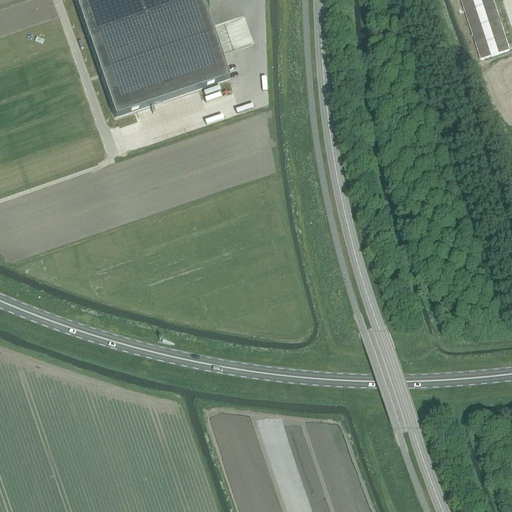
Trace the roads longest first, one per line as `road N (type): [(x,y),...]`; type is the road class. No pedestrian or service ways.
road 1 (tertiary): [(441,511),(342,203),(320,0)]
road 2 (secondary): [(511,374),(425,381),(270,374),(134,347),(0,300)]
